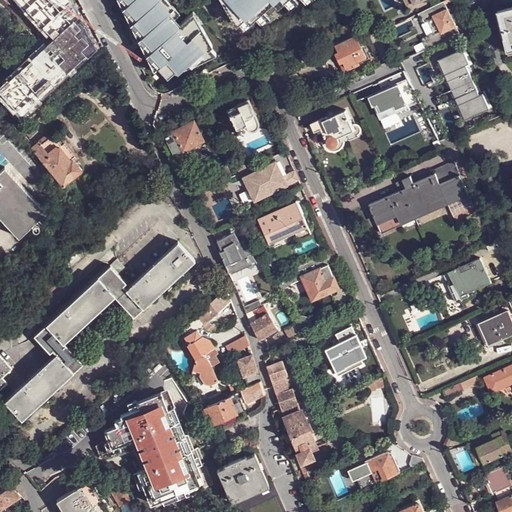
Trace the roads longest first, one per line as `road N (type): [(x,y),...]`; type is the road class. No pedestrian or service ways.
road 1 (residential): [(151,111),(235,73),(255,71),(270,83),(416,411)]
road 2 (residential): [(267,388),(255,343),(152,136),(151,111)]
road 3 (residential): [(151,111),(92,0)]
